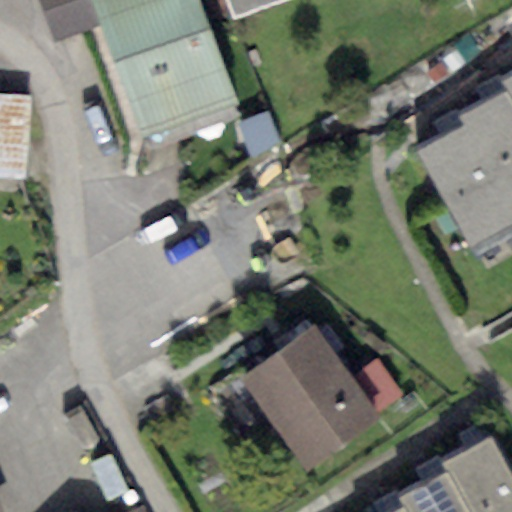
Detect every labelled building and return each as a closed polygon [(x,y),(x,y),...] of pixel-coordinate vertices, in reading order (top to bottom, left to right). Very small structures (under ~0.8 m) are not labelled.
[(106,25),(97,0),(39,0),(52,42),(106,25)] [(201,0),(97,0),(106,25),(145,138),(238,106),(201,0)] [(295,0),(229,0),(236,21),(296,0),(295,0)] [(511,76),(502,82),(507,90),(511,98),(511,76)] [(511,98),(507,90),(460,117),(465,125),(511,208),(511,98)] [(41,106),(0,101),(0,180),(33,184),(41,106)] [(511,208),(465,125),(418,152),(472,248),(511,225),(511,208)] [(314,327),(242,377),(307,472),(379,422),(374,414),(348,377),(314,327)] [(375,358),(348,377),(374,414),(401,396),(375,358)] [(441,462),(446,470),(468,511),(511,511),(511,475),(490,436),(441,462)] [(398,497),(403,507),(406,511),(468,511),(446,470),(398,497)]
